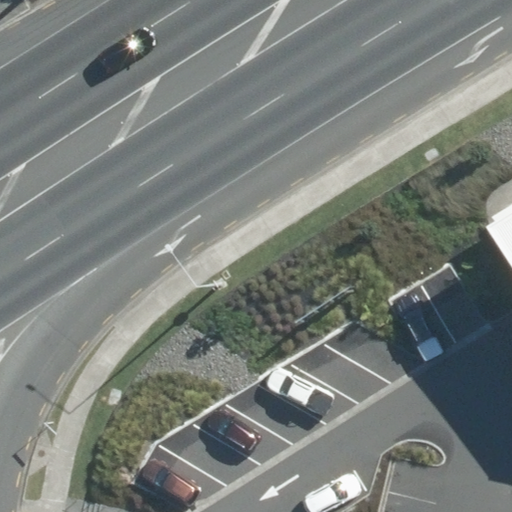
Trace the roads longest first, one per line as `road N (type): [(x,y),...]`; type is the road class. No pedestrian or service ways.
road 1 (unclassified): [(226,60),(17,375),(0,419)]
road 2 (primary): [(226,60),(0,202)]
